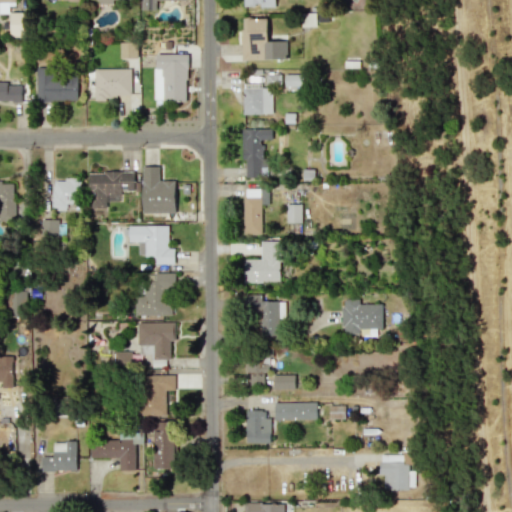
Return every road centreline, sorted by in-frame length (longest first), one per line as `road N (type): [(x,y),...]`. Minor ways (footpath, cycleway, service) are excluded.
road 1 (residential): [(211,0),(214,511)]
road 2 (residential): [(0,504),(214,504)]
road 3 (residential): [(0,137),(211,138)]
